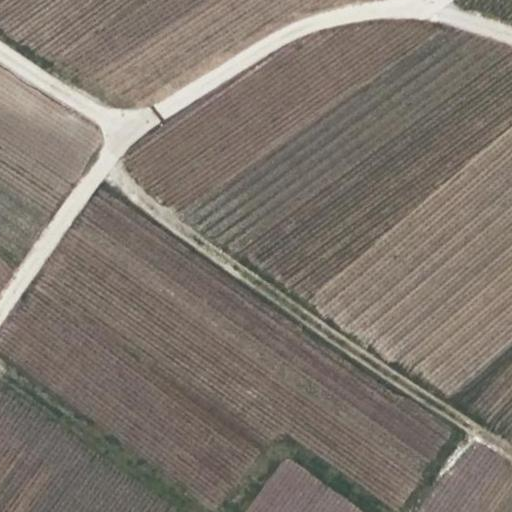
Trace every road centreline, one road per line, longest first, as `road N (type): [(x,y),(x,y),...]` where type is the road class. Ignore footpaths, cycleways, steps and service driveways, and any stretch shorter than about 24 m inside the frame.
road 1 (track): [(511,37),(443,13),(354,13),(289,34),(181,100),(128,118),(96,110),(0,52)]
road 2 (track): [(97,168),(511,450)]
road 3 (track): [(128,118),(0,308)]
